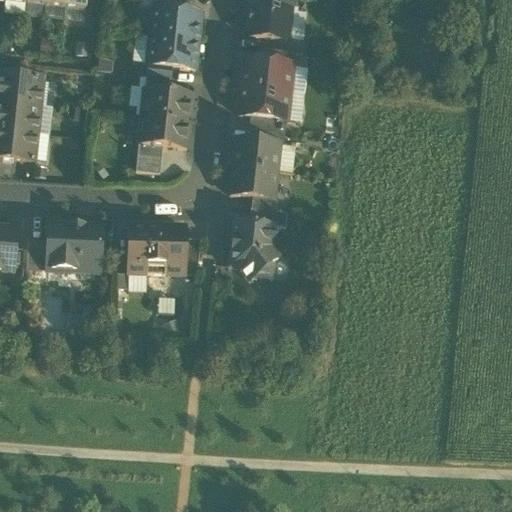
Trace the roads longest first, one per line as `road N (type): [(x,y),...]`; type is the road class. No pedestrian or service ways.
road 1 (track): [(511,474),(0,450)]
road 2 (residential): [(0,198),(206,205),(226,0)]
